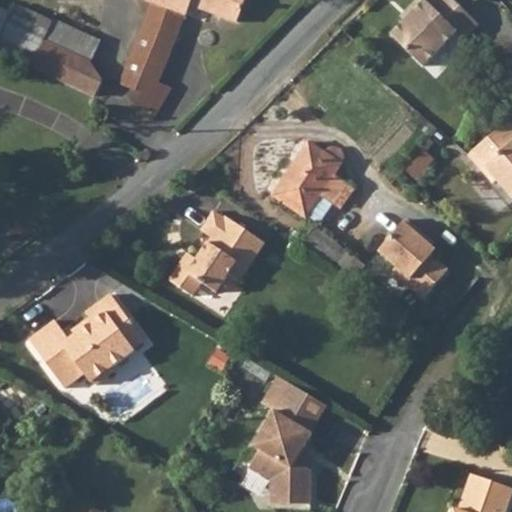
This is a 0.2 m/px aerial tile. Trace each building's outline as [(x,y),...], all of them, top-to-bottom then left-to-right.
[(142,93),(143,90),(164,102),(172,89),(159,83),(185,15),(187,16),(191,5),(238,22),(246,0),(141,0),(152,4),(121,83),(142,93)] [(464,39),(479,24),(453,0),(431,0),(429,3),(425,0),(416,0),(407,10),(411,14),(391,35),(423,66),(456,32),(464,39)] [(50,31),(54,22),(14,3),(10,12),(50,31)] [(0,51),(33,67),(45,40),(50,31),(10,12),(0,7),(0,51)] [(56,20),(54,22),(50,31),(45,40),(91,62),(101,41),(56,20)] [(79,89),(91,62),(45,40),(33,67),(79,89)] [(370,61),(362,55),(355,63),(363,69),(370,61)] [(96,96),(103,81),(91,62),(79,89),(96,96)] [(164,102),(143,90),(142,93),(138,100),(133,110),(153,121),(164,102)] [(511,122),(510,120),(469,155),(494,183),(498,180),(511,196),(511,122)] [(344,155),(344,152),(342,151),(337,147),(335,146),(333,146),(330,147),(328,148),(323,152),(309,143),(274,195),(307,216),(320,195),(333,204),(347,184),(334,175),(341,165),(344,159),(344,157),(344,155)] [(423,181),(438,157),(425,149),(410,173),(423,181)] [(340,209),(354,188),(347,184),(333,204),(340,209)] [(315,221),(322,221),(333,204),(320,195),(307,216),(315,221)] [(224,219),(214,212),(201,230),(212,237),(197,259),(192,266),(183,260),(169,280),(193,296),(202,283),(216,293),(227,277),(237,284),(265,243),(226,216),(224,219)] [(425,298),(449,270),(432,255),(437,250),(425,240),(427,237),(407,220),(379,252),(397,268),(394,271),(425,298)] [(340,246),(316,227),(303,244),(327,263),(340,246)] [(366,265),(340,246),(327,263),(353,282),(366,265)] [(192,266),(197,259),(188,253),(183,260),(192,266)] [(55,321),(29,340),(65,389),(84,374),(91,383),(93,382),(96,386),(114,372),(111,368),(134,351),(133,350),(144,341),(110,295),(86,312),(90,318),(65,336),(55,321)] [(310,432),(326,406),(277,377),(261,403),(274,411),(253,446),(259,450),(249,467),(270,480),(270,504),(310,504),(310,470),(303,465),(298,463),(297,458),(303,447),(311,433),(310,432)] [(303,447),(297,458),(298,463),(303,465),(311,452),(303,447)] [(505,511),(511,494),(511,490),(471,476),(458,511),(454,509),(452,511),(505,511)]
